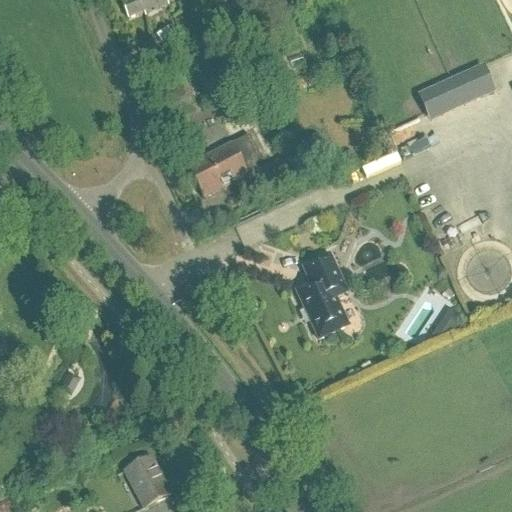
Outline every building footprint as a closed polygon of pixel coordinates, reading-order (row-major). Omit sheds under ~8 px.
[(164,0),(121,0),(120,1),(128,22),(144,15),(145,19),(169,9),(164,0)] [(483,69),(464,78),(475,104),(495,95),(483,69)] [(194,145),(209,134),(198,120),(183,131),(194,145)] [(337,174),(320,137),(292,150),(309,187),(337,174)] [(264,169),(249,139),(188,171),(204,202),(250,178),(256,191),(257,191),(263,203),(292,189),(286,177),(298,170),(291,155),(264,169)] [(346,296),(329,258),(303,271),(310,287),(296,294),(318,343),(348,329),(335,301),(346,296)] [(145,511),(170,499),(151,462),(124,476),(142,511),(145,511)]
